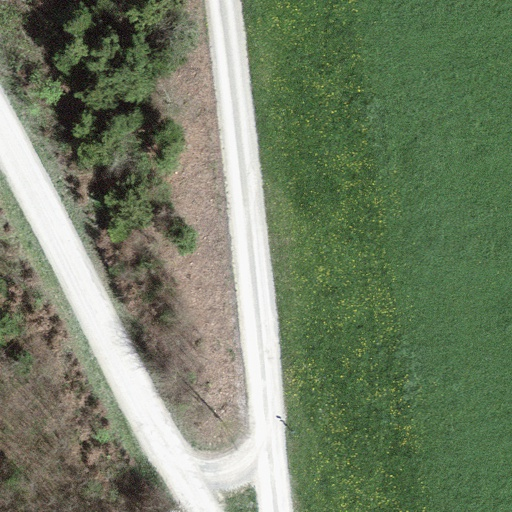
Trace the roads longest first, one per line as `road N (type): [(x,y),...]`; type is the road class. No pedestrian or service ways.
road 1 (track): [(208,0),(269,511)]
road 2 (track): [(206,511),(0,132)]
